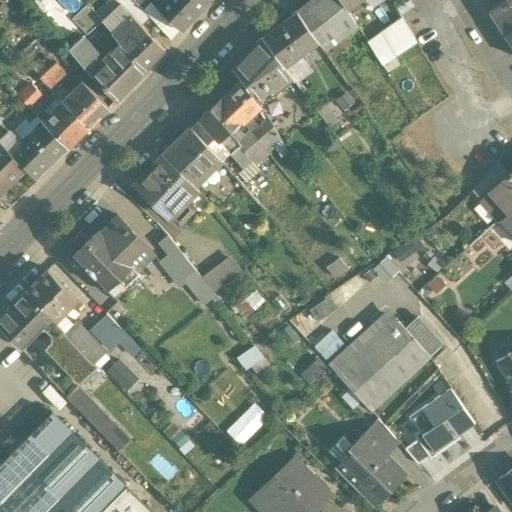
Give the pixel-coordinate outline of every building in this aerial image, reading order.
[(163,0),(156,8),(181,32),(211,0),(163,0)] [(311,0),(296,12),(318,44),(323,51),(357,27),(346,10),(339,0),(311,0)] [(339,0),(346,10),(362,0),(339,0)] [(511,0),(507,0),(489,12),(505,35),(511,30),(511,0)] [(164,50),(120,5),(102,23),(122,47),(145,72),(164,50)] [(296,13),(263,39),(284,68),(318,44),(296,13)] [(95,15),(77,30),(83,37),(84,38),(102,22),(95,15)] [(367,41),(382,65),(417,44),(402,19),(367,41)] [(84,38),(83,37),(68,49),(82,65),(93,56),(97,53),(84,38)] [(284,68),(263,39),(233,71),(241,83),(259,108),(261,106),(256,101),(268,92),(270,94),(290,79),(293,83),(295,82),(284,68)] [(122,47),(113,56),(101,66),(91,75),(114,102),(145,72),(122,47)] [(93,56),(82,65),(91,75),(101,66),(93,56)] [(55,63),(40,77),(49,87),(65,73),(55,63)] [(36,82),(20,98),(28,106),(35,99),(40,94),(35,88),(38,85),(36,82)] [(109,108),(84,83),(63,102),(88,128),(109,108)] [(259,108),(241,83),(222,100),(241,123),(259,108)] [(63,102),(60,99),(56,102),(60,106),(50,114),(35,99),(28,106),(43,122),(68,148),(88,128),(63,102)] [(241,123),(222,100),(200,120),(231,155),(239,147),(229,135),(241,123)] [(259,108),(241,123),(266,152),(280,142),(274,129),(259,108)] [(20,142),(10,132),(0,140),(0,142),(25,169),(34,179),(68,148),(43,122),(20,142)] [(0,140),(10,132),(0,123),(0,122),(0,140)] [(266,152),(241,123),(229,135),(239,147),(252,162),(256,159),(266,152)] [(217,157),(191,129),(164,157),(191,183),(217,157)] [(0,142),(0,192),(25,169),(0,142)] [(191,183),(164,157),(147,175),(144,174),(136,182),(137,185),(135,187),(178,228),(195,210),(188,203),(198,191),(191,183)] [(497,165),(471,190),(480,200),(508,177),(497,165)] [(511,173),(508,177),(480,200),(499,220),(500,219),(511,208),(511,173)] [(511,208),(500,219),(502,220),(506,216),(511,222),(511,208)] [(132,221),(120,210),(73,255),(111,296),(159,251),(155,245),(144,233),(132,221)] [(195,270),(167,235),(155,245),(159,251),(182,280),(195,270)] [(200,276),(213,293),(242,270),(229,254),(200,276)] [(109,356),(74,320),(72,322),(62,312),(70,305),(74,308),(79,303),(47,269),(25,290),(97,366),(98,366),(109,356)] [(195,270),(182,280),(206,310),(219,300),(195,270)] [(97,366),(25,290),(0,314),(0,327),(20,348),(40,328),(45,328),(54,337),(45,346),(62,363),(77,379),(84,386),(97,366)] [(319,322),(339,308),(331,295),(310,310),(319,322)] [(183,297),(175,303),(181,310),(188,303),(183,297)] [(106,313),(89,329),(104,344),(121,328),(106,313)] [(396,318),(336,373),(370,410),(430,355),(407,331),(396,318)] [(443,343),(421,319),(407,331),(430,355),(443,343)] [(345,345),(332,331),(313,347),(327,362),(345,345)] [(236,357),(244,367),(261,355),(254,345),(236,357)] [(509,353),(495,362),(511,390),(511,345),(511,346),(511,347),(511,352),(510,353),(509,353)] [(117,356),(104,370),(124,389),(137,375),(117,356)] [(300,374),(308,383),(328,367),(318,356),(300,374)] [(62,363),(47,377),(63,393),(77,379),(62,363)] [(76,381),(63,393),(117,449),(130,437),(76,381)] [(457,435),(474,423),(450,388),(408,418),(418,431),(413,435),(417,440),(428,457),(430,459),(459,439),(457,435)] [(0,511),(152,511),(51,412),(23,440),(19,436),(4,451),(8,455),(0,463),(0,511)] [(395,439),(377,418),(365,430),(369,434),(370,434),(380,444),(381,443),(386,448),(395,439)] [(356,448),(342,435),(328,449),(341,462),(341,463),(360,483),(357,485),(373,501),(402,473),(384,455),(385,453),(386,452),(386,450),(386,449),(386,448),(381,443),(380,444),(370,434),(369,434),(356,448)] [(428,457),(417,440),(404,449),(418,464),(428,457)] [(295,460),(251,501),(261,511),(273,511),(280,506),(285,511),(313,511),(330,497),(295,460)] [(511,470),(498,480),(511,499),(511,470)]
